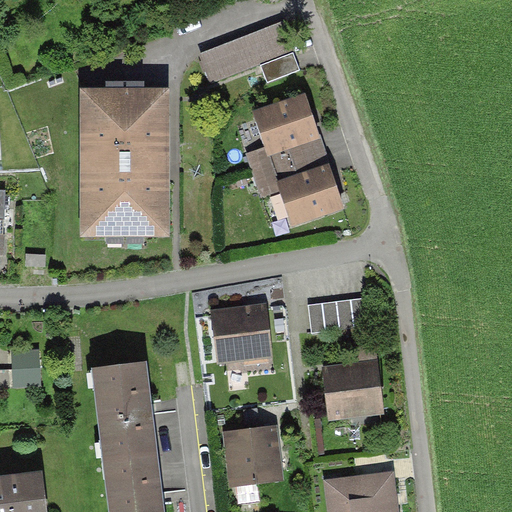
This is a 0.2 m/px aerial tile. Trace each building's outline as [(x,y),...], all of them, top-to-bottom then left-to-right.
[(280,24),(199,54),(209,79),(290,49),(280,24)] [(164,242),(165,94),(141,93),(141,86),(101,85),(101,93),(74,93),(73,241),(104,242),(104,252),(138,252),(138,242),(164,242)] [(304,98),(249,116),(261,152),(247,157),(252,173),(290,161),(285,144),(316,135),(304,98)] [(279,188),(290,221),(339,205),(327,167),(296,177),(290,161),(252,173),(259,195),(279,188)] [(46,259),(26,259),(26,272),(46,272),(46,259)] [(367,303),(308,309),(311,338),(370,332),(367,303)] [(208,318),(216,372),(276,364),(269,309),(208,318)] [(15,386),(43,384),(40,348),(12,351),(15,386)] [(320,373),(326,426),(381,420),(375,366),(320,373)] [(84,380),(100,511),(161,511),(144,372),(84,380)] [(281,485),(275,433),(220,440),(226,492),(281,485)] [(53,511),(50,471),(0,476),(0,511),(53,511)] [(395,511),(391,476),(323,484),(326,511),(395,511)]
